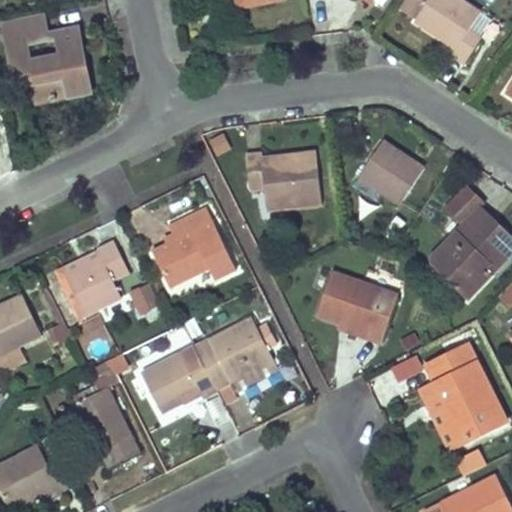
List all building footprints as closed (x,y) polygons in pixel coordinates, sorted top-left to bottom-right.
[(240,0),(243,10),(283,3),(282,0),(240,0)] [(414,0),(404,0),(400,7),(418,19),(426,8),(414,0)] [(481,13),(461,0),(414,0),(426,8),(418,19),(416,22),(456,50),(453,54),(466,63),(482,39),(469,30),(481,13)] [(42,19),(4,26),(14,79),(31,76),(38,103),(90,94),(78,31),(56,34),(61,62),(31,67),(27,47),(47,43),(42,19)] [(425,169),(384,140),(360,176),(401,205),(425,169)] [(263,155),(247,157),(251,192),(266,190),(269,212),(322,207),(317,155),(263,161),(263,155)] [(482,208),(467,193),(449,213),(463,227),(482,208)] [(511,254),(511,236),(482,208),(463,227),(438,251),(443,257),(434,267),(466,300),(511,254)] [(154,251),(172,289),(212,269),(217,281),(238,271),(214,222),(208,225),(201,212),(171,227),(177,240),(154,251)] [(100,260),(65,275),(83,316),(120,299),(113,283),(127,274),(114,245),(97,252),(100,260)] [(443,257),(438,251),(428,262),(434,267),(443,257)] [(97,252),(62,267),(65,275),(100,260),(97,252)] [(398,297),(332,273),(318,315),(340,324),(342,325),(344,322),(369,332),(367,338),(381,343),(398,297)] [(50,282),(44,285),(62,322),(69,319),(50,282)] [(511,285),(501,298),(510,307),(511,305),(511,285)] [(142,286),(137,289),(149,313),(154,311),(142,286)] [(137,289),(128,294),(139,318),(149,313),(137,289)] [(0,359),(44,337),(25,296),(0,307),(0,359)] [(203,365),(216,392),(231,385),(275,363),(270,351),(277,347),(268,329),(260,333),(254,320),(195,348),(203,365)] [(62,322),(48,329),(57,349),(72,341),(62,322)] [(367,338),(369,332),(344,322),(342,325),(340,324),(339,329),(367,338)] [(467,346),(425,369),(434,386),(445,407),(439,409),(459,448),(506,422),(467,346)] [(203,365),(195,348),(144,373),(164,414),(184,404),(181,400),(199,391),(203,399),(216,392),(203,365)] [(121,355),(109,361),(116,375),(128,369),(121,355)] [(419,355),(392,366),(399,382),(425,372),(419,355)] [(109,361),(98,367),(105,381),(116,375),(109,361)] [(275,363),(231,385),(235,395),(280,373),(275,363)] [(434,386),(420,394),(451,452),(459,448),(439,409),(445,407),(434,386)] [(106,388),(73,404),(97,454),(102,451),(110,468),(139,454),(106,388)] [(37,447),(0,466),(0,494),(9,511),(10,511),(57,489),(59,493),(78,483),(64,458),(47,466),(37,447)] [(467,472),(486,461),(479,448),(460,459),(467,472)] [(511,511),(511,503),(499,478),(431,511),(511,511)]
